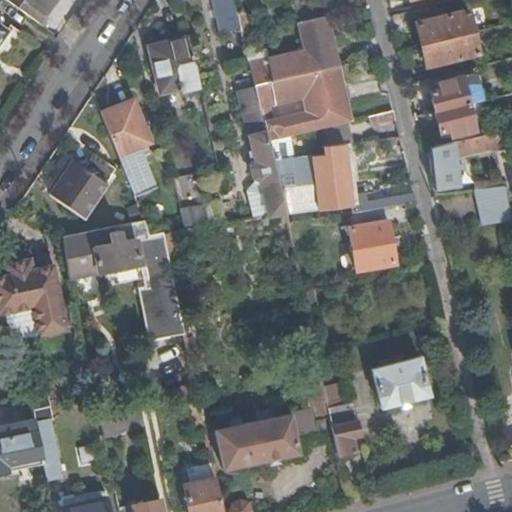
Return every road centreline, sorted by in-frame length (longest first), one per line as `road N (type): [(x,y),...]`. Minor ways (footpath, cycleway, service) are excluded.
road 1 (residential): [(374,0),(493,495)]
road 2 (residential): [(0,213),(131,0)]
